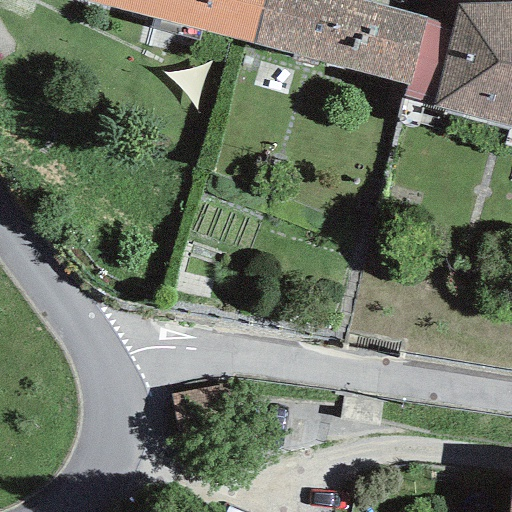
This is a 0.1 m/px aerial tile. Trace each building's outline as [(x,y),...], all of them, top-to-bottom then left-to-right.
[(264,0),(86,0),(253,45),(264,0)] [(425,19),(354,0),(264,0),(253,45),(404,85),(410,87),(425,19)] [(511,3),(457,4),(451,27),(432,109),(511,128),(511,3)] [(451,27),(425,19),(410,87),(404,85),(400,99),(432,109),(451,27)] [(174,398),(182,441),(231,431),(223,388),(174,398)]
